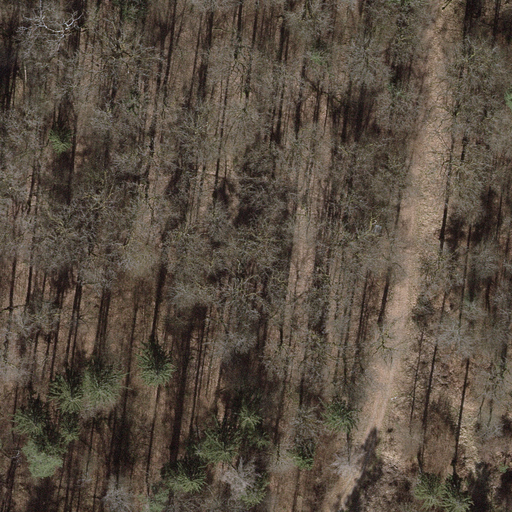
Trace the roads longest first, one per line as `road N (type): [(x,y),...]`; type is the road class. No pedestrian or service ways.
road 1 (track): [(428,0),(413,46),(384,382),(361,458),(328,511)]
road 2 (track): [(384,382),(511,426)]
